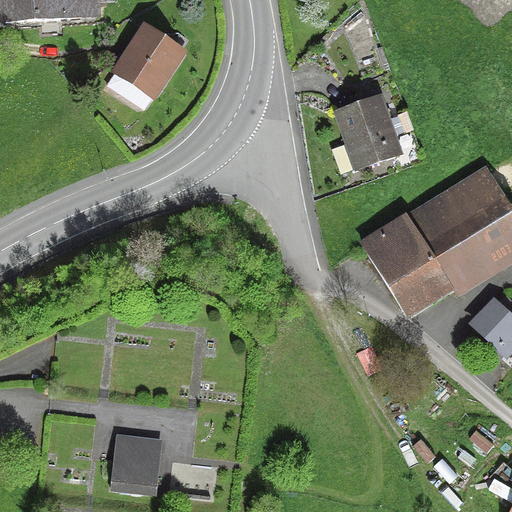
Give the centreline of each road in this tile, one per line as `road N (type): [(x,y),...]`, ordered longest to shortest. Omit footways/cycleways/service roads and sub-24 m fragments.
road 1 (secondary): [(227,131),(140,189),(0,254)]
road 2 (residential): [(424,351),(313,270),(282,207)]
road 3 (secondary): [(252,0),(249,83),(227,131)]
